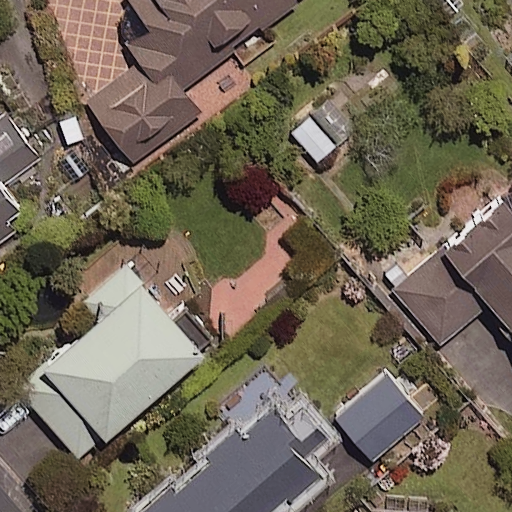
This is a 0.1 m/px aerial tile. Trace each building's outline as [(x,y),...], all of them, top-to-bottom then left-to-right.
[(84,102),(132,166),(200,114),(181,89),(300,0),(126,0),(145,25),(122,42),(137,63),(84,102)] [(368,120),(340,89),(289,134),(317,165),(368,120)] [(0,241),(11,233),(5,225),(24,211),(2,182),(38,155),(3,108),(0,110),(0,241)] [(74,113),(56,122),(70,149),(60,154),(74,184),(102,171),(74,113)] [(511,194),(395,290),(439,345),(486,307),(511,338),(511,194)] [(77,462),(219,344),(186,304),(166,321),(123,270),(87,300),(103,319),(17,390),(77,462)] [(420,422),(397,395),(356,430),(379,456),(420,422)] [(276,511),(317,476),(302,460),(327,438),(296,403),(282,415),(275,408),(241,438),(231,427),(198,455),(203,461),(143,511),(276,511)]
